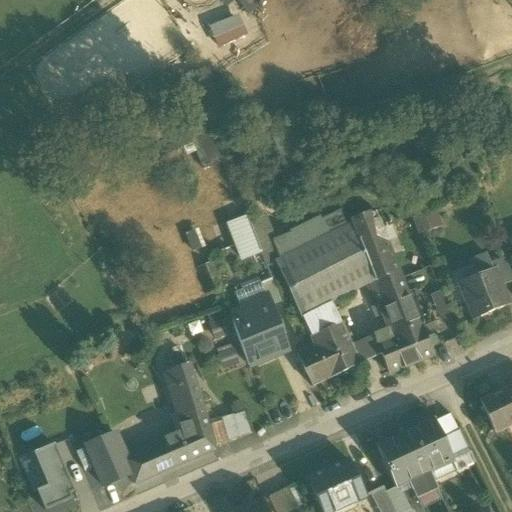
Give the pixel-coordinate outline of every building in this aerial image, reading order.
[(220,0),(220,1),(225,9),(233,3),(239,12),(247,16),(255,9),(248,0),(220,0)] [(237,16),(208,30),(217,50),(247,36),(237,16)] [(196,151),(218,144),(213,132),(194,139),(192,140),(193,143),(196,151)] [(192,135),(166,146),(169,153),(193,143),(192,140),(194,139),(192,135)] [(166,146),(163,141),(154,145),(161,159),(169,155),(169,153),(166,146)] [(218,144),(196,151),(203,170),(225,162),(218,144)] [(245,201),(251,221),(262,216),(256,203),(255,204),(251,197),(245,201)] [(395,337),(420,327),(393,256),(382,229),(376,212),(351,222),(352,224),(374,282),(392,328),(395,337)] [(267,268),(277,263),(277,261),(350,224),(345,213),(322,224),(321,221),(274,244),(262,216),(251,221),(249,222),(267,268)] [(435,213),(412,222),(418,236),(441,226),(435,213)] [(240,261),(260,253),(247,219),(227,227),(240,261)] [(352,224),(350,224),(277,261),(277,263),(285,279),(303,318),(315,312),(332,303),(374,282),(352,224)] [(392,226),(382,229),(393,256),(403,252),(392,226)] [(205,248),(198,229),(184,234),(191,253),(205,248)] [(492,272),(489,264),(485,254),(468,261),(476,279),(492,272)] [(500,287),(511,282),(511,279),(511,277),(505,258),(489,264),(492,272),(494,272),(500,287)] [(223,287),(213,263),(195,270),(205,294),(223,287)] [(460,286),(474,320),(508,306),(500,287),(494,272),(492,272),(476,279),(460,286)] [(234,294),(239,306),(265,296),(261,285),(259,279),(240,286),(242,291),(234,294)] [(265,296),(268,303),(278,299),(271,280),(261,285),(265,296)] [(449,318),(439,292),(429,296),(440,321),(449,318)] [(268,303),(265,296),(239,306),(243,318),(270,307),(268,303)] [(337,325),(341,324),(332,303),(315,312),(323,332),(332,328),(330,323),(335,321),(337,325)] [(231,322),(248,366),(286,349),(270,307),(243,318),(231,322)] [(323,332),(315,312),(303,318),(311,337),(323,332)] [(228,337),(221,317),(207,322),(214,342),(228,337)] [(311,337),(314,343),(316,347),(298,355),(298,356),(311,386),(359,364),(354,354),(351,346),(341,324),(337,325),(335,321),(330,323),(332,328),(323,332),(311,337)] [(395,337),(377,345),(381,354),(389,374),(432,357),(420,327),(395,337)] [(373,336),(377,345),(395,337),(392,328),(373,336)] [(377,345),(373,336),(351,346),(354,354),(377,345)] [(297,351),(298,355),(316,347),(314,343),(297,351)] [(377,345),(354,354),(359,364),(381,354),(377,345)] [(220,357),(224,368),(237,363),(233,352),(220,357)] [(166,373),(172,391),(194,383),(188,365),(166,373)] [(202,410),(194,383),(172,391),(179,415),(189,412),(190,414),(202,410)] [(511,423),(511,388),(480,403),(494,432),(511,423)] [(214,450),(202,410),(190,414),(189,412),(179,415),(182,425),(180,425),(182,433),(163,441),(174,467),(214,450)] [(244,413),(233,416),(239,437),(250,434),(244,413)] [(239,438),(239,437),(233,416),(232,415),(221,419),(222,422),(227,441),(228,442),(239,438)] [(442,438),(457,431),(449,415),(434,422),(442,438)] [(217,445),(227,441),(222,422),(211,425),(217,445)] [(434,422),(410,433),(427,469),(451,458),(442,438),(434,422)] [(451,458),(452,460),(469,452),(458,430),(457,431),(442,438),(451,458)] [(428,472),(427,469),(410,433),(376,448),(395,488),(408,482),(428,472)] [(102,487),(130,475),(123,457),(114,434),(85,446),(102,487)] [(163,441),(148,447),(160,474),(174,467),(163,441)] [(36,492),(44,511),(71,500),(69,495),(74,493),(54,446),(33,455),(47,488),(36,492)] [(148,447),(123,457),(130,475),(134,485),(160,474),(148,447)] [(474,463),(469,452),(452,460),(452,461),(457,471),(474,463)] [(47,488),(33,455),(19,460),(34,493),(36,492),(47,488)] [(428,472),(429,472),(452,461),(452,460),(451,458),(427,469),(428,472)] [(342,511),(341,508),(364,497),(348,461),(306,480),(321,511),(342,511)] [(434,483),(457,471),(452,461),(429,472),(434,483)] [(429,472),(428,472),(408,482),(416,498),(436,488),(434,483),(429,472)] [(287,488),(278,493),(288,511),(296,508),(287,488)] [(379,511),(394,511),(387,498),(382,488),(370,494),(379,511)] [(442,500),(436,488),(416,498),(421,510),(442,500)] [(400,491),(387,498),(394,511),(404,511),(410,509),(400,491)] [(274,511),(287,511),(288,511),(278,493),(267,498),(274,511)] [(232,511),(267,511),(263,503),(249,509),(248,505),(232,511)]
